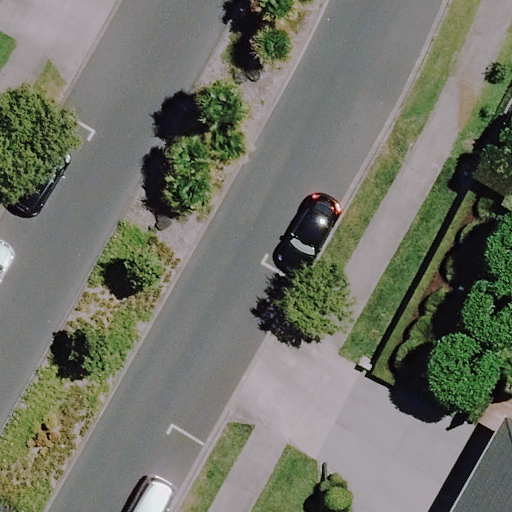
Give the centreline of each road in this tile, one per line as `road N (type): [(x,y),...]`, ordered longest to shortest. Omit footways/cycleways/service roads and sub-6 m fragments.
road 1 (tertiary): [(395,0),(331,138),(128,511)]
road 2 (tertiary): [(0,336),(150,73),(181,0)]
